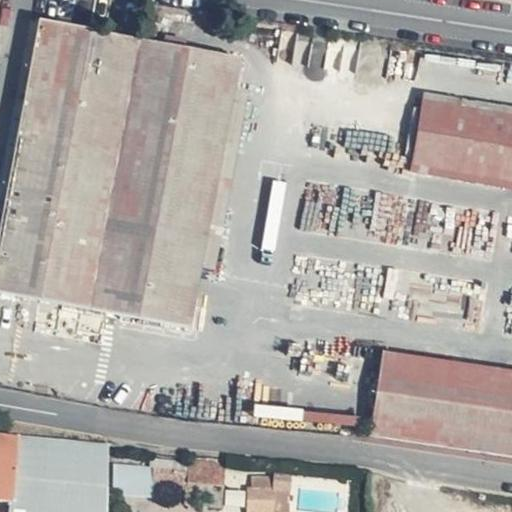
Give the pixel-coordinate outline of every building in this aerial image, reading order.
[(222,67),(27,29),(10,116),(206,155),(222,67)] [(511,175),(511,121),(502,120),(406,107),(399,160),(511,175)] [(206,155),(10,116),(0,167),(0,202),(190,239),(206,155)] [(190,239),(0,202),(0,302),(171,332),(190,239)] [(359,445),(511,463),(511,375),(369,360),(359,445)] [(97,511),(97,455),(0,446),(0,511),(97,511)] [(175,489),(176,468),(145,465),(144,472),(142,493),(181,497),(181,489),(175,489)] [(142,493),(144,472),(105,467),(101,496),(141,500),(142,493)] [(214,471),(176,468),(175,489),(181,489),(211,491),(214,471)] [(208,511),(211,491),(181,489),(181,497),(180,511),(208,511)] [(271,511),(273,499),(236,495),(234,511),(271,511)]
